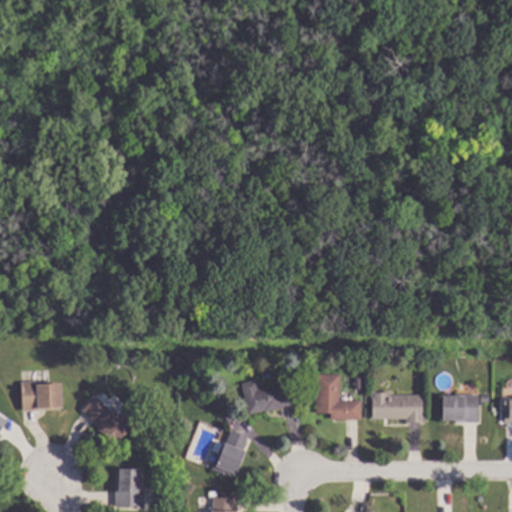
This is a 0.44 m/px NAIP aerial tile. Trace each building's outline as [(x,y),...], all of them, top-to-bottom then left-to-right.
[(340,400),(362,401),(362,419),(332,419),(332,413),(317,413),(318,374),(341,375),(340,400)] [(291,386),(293,385),(298,403),(284,407),(284,408),(265,412),(265,411),(249,415),(242,384),(256,381),(258,389),(279,384),(280,388),(282,388),(280,380),(289,378),(291,386)] [(62,409),(23,411),(22,383),(60,381),(62,409)] [(391,396),(425,395),(425,424),(407,424),(406,419),(372,419),(372,391),(391,391),(391,396)] [(479,423),(456,423),(456,419),(444,419),(444,394),(479,394),(479,423)] [(113,413),(119,408),(136,426),(115,446),(82,410),(97,396),(113,413)] [(511,422),(511,399),(501,400),(502,422),(511,422)] [(234,419),(229,424),(223,418),(229,413),(234,419)] [(0,414),(9,421),(0,433),(0,414)] [(249,437),(233,478),(213,470),(219,453),(213,451),(216,442),(226,446),(232,431),(249,437)] [(143,470),(142,488),(146,488),(145,507),(116,506),(117,469),(143,470)] [(237,511),(212,511),(206,511),(206,498),(238,498),(237,511)]
